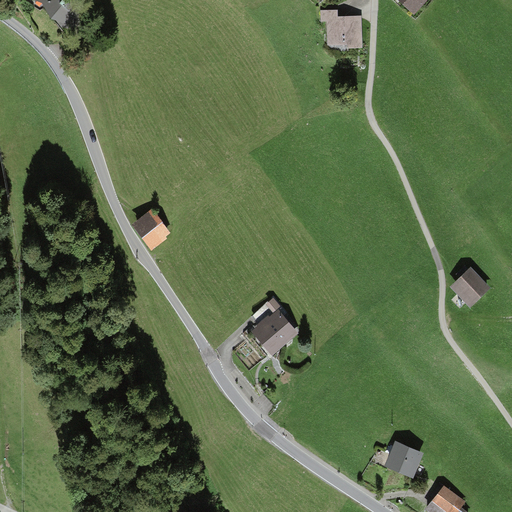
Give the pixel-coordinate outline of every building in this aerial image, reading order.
[(41,0),(65,19),(67,17),(71,21),(74,17),(82,24),(89,17),(74,4),(77,0),(41,0)] [(403,0),(414,9),(422,0),(403,0)] [(329,18),(330,42),(347,42),(347,45),(359,45),(358,17),(329,18)] [(154,213),(138,224),(154,246),(165,238),(162,234),(167,231),(154,213)] [(463,277),(456,284),(472,301),(487,287),(470,270),(469,271),(465,267),(459,273),(463,277)] [(281,317),(288,312),(274,296),(254,315),(262,325),(257,329),(275,350),(288,339),(285,335),(291,329),(281,317)] [(264,392),(270,398),(282,387),(276,381),(264,392)] [(287,393),(282,387),(270,398),(275,404),(287,393)] [(389,462),(412,471),(420,453),(397,443),(389,462)] [(438,485),(443,489),(427,508),(431,511),(466,511),(460,506),(463,502),(439,483),(438,485)]
